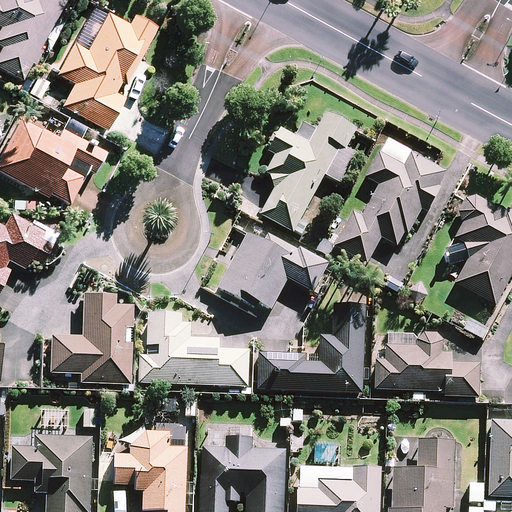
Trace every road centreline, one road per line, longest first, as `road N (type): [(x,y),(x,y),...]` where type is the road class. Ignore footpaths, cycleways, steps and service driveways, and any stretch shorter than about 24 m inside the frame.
road 1 (residential): [(157,218),(261,0)]
road 2 (tertiary): [(451,91),(284,0)]
